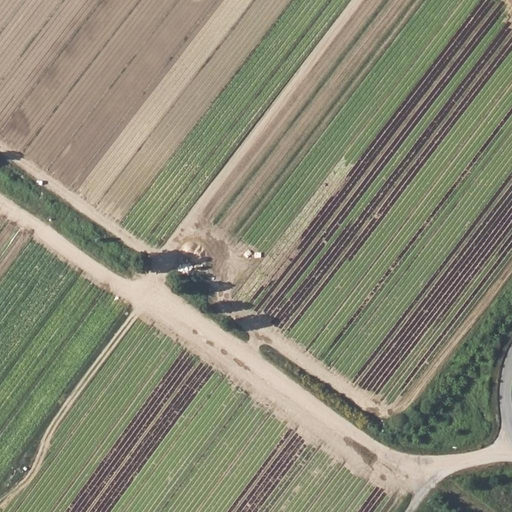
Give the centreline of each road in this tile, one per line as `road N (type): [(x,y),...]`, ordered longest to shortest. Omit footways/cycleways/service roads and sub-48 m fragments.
road 1 (track): [(450,465),(406,463),(147,280)]
road 2 (track): [(355,0),(147,280)]
road 3 (track): [(157,266),(0,153)]
